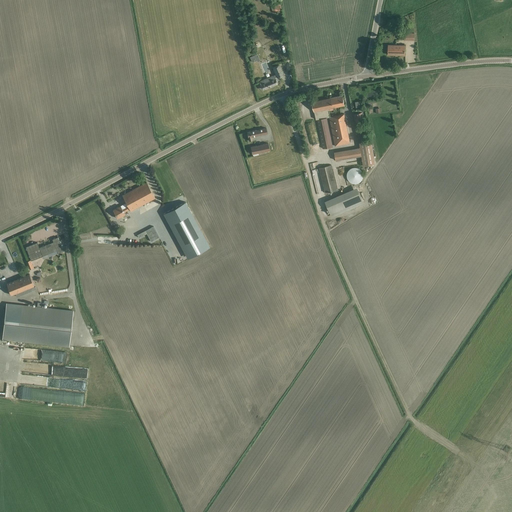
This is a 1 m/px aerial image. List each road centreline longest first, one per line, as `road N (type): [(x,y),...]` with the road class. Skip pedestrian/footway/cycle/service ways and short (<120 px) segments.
road 1 (unclassified): [(0,238),(275,98),(367,77)]
road 2 (unclassified): [(367,77),(511,61)]
road 3 (unknown): [(282,95),(322,220)]
